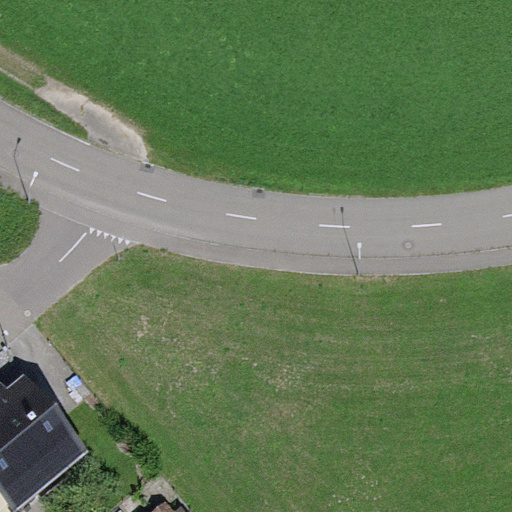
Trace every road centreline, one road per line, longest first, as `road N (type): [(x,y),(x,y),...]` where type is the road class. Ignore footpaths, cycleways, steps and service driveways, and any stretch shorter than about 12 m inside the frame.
road 1 (unclassified): [(102,191),(208,219),(357,232),(511,220)]
road 2 (residential): [(0,299),(102,191)]
